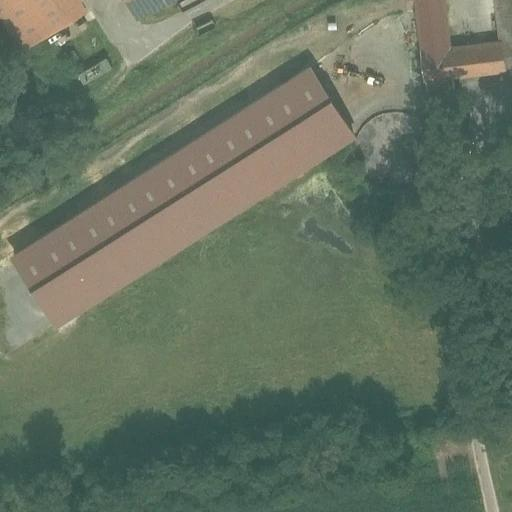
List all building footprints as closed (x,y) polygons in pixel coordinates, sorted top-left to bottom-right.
[(94,0),(1,0),(30,46),(97,4),(94,0)] [(137,0),(146,17),(177,0),(137,0)] [(368,0),(367,19),(375,20),(376,0),(368,0)] [(453,0),(423,0),(430,84),(461,81),(460,75),(457,42),(453,0)] [(511,77),(511,0),(502,0),(506,38),(509,71),(509,78),(511,77)] [(457,42),(460,75),(509,71),(506,38),(457,42)] [(312,64),(18,252),(61,319),(355,131),(312,64)]
